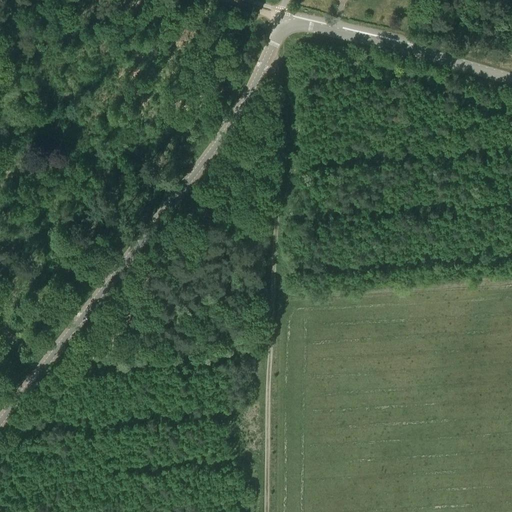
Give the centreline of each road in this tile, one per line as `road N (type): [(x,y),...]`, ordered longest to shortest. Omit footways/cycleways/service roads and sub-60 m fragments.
road 1 (secondary): [(0,421),(221,138),(286,28)]
road 2 (track): [(269,50),(279,86),(266,511)]
road 3 (secondary): [(511,79),(309,26),(286,28)]
road 4 (track): [(0,175),(146,174)]
